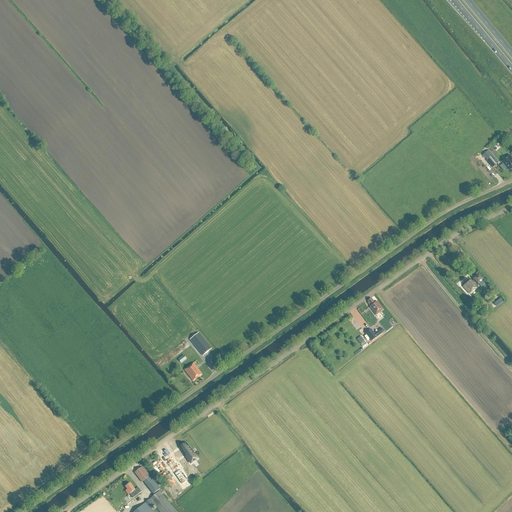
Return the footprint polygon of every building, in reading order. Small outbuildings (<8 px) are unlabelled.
[(493,155),(486,161),(493,168),(499,163),(493,155)] [(511,158),(509,155),(501,162),(508,170),(509,170),(511,173),(511,158)] [(472,281),(471,280),(470,281),(467,278),(466,279),(465,278),(462,281),(465,285),(463,287),(470,294),(477,287),(474,283),(476,281),(478,284),(483,280),(479,275),(474,279),(474,280),(472,281)] [(375,303),(371,299),(368,302),(369,303),(368,304),(370,307),(376,315),(378,313),(381,318),(385,316),(381,311),(383,309),(377,302),(375,303)] [(385,332),(382,328),(374,334),(371,329),(365,334),(371,342),(385,332)] [(199,333),(190,340),(203,356),(211,349),(199,333)] [(180,364),(195,352),(192,349),(177,361),(180,364)] [(193,381),(202,374),(193,363),(184,370),(193,381)] [(187,444),(182,448),(184,451),(183,452),(185,455),(186,455),(187,457),(186,457),(189,461),(196,457),(187,444)] [(174,461),(169,465),(172,470),(182,485),(188,480),(178,466),(174,461)] [(141,483),(149,477),(142,467),(134,473),(136,475),(141,483)] [(163,493),(150,477),(144,482),(154,495),(159,492),(160,493),(150,500),(147,504),(147,503),(136,511),(153,511),(151,509),(155,506),(160,511),(176,511),(161,495),(163,493)] [(128,490),(126,491),(129,496),(130,494),(133,499),(138,495),(135,490),(130,484),(126,487),(128,490)]
